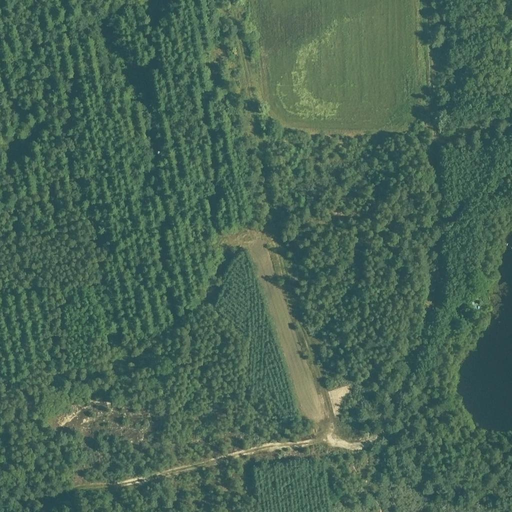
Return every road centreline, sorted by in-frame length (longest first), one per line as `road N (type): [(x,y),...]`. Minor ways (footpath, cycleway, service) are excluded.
road 1 (track): [(362,511),(416,352),(436,250),(433,0)]
road 2 (track): [(386,441),(335,441),(331,403),(258,176),(226,0)]
road 3 (track): [(335,441),(280,443),(89,484)]
